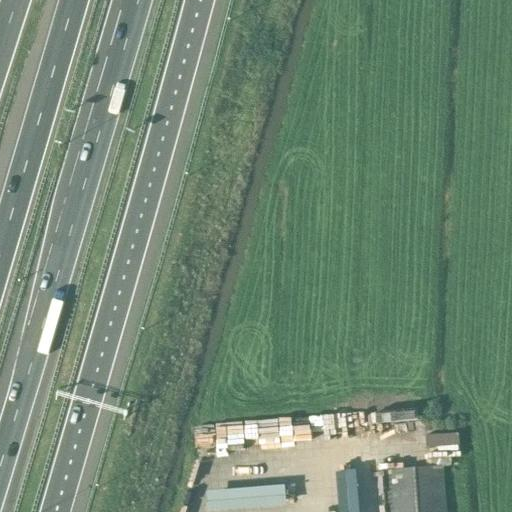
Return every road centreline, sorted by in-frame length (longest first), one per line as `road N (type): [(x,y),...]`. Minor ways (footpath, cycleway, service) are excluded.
road 1 (motorway): [(45,511),(190,0)]
road 2 (motorway): [(0,464),(133,0)]
road 3 (motorway): [(74,0),(0,252)]
